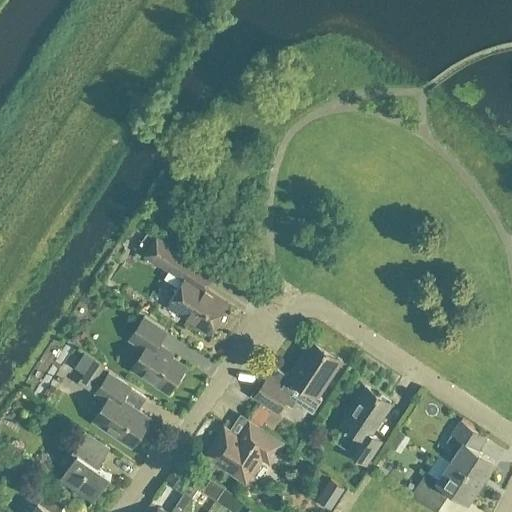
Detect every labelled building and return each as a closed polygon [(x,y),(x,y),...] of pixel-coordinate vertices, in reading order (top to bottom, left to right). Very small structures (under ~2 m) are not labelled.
[(208,272),(180,253),(157,238),(145,255),(169,271),(165,277),(180,287),(168,305),(209,332),(228,303),(199,284),(208,272)] [(166,332),(144,317),(130,339),(145,349),(132,369),(169,393),(186,366),(165,352),(167,350),(158,344),(166,332)] [(278,413),(284,402),(292,407),(296,402),(312,413),(321,399),(318,397),(342,361),(313,341),(296,366),(295,365),(287,377),(288,378),(282,387),(268,377),(254,397),(278,413)] [(89,389),(104,365),(93,358),(77,381),(89,389)] [(130,388),(109,373),(95,393),(106,400),(93,420),(133,447),(151,419),(122,400),(130,388)] [(366,387),(341,424),(358,435),(347,452),(367,465),(382,442),(371,436),(392,404),(366,387)] [(270,465),(284,443),(260,428),(252,422),(249,420),(238,436),(225,428),(206,456),(246,482),(261,459),(270,465)] [(459,450),(451,462),(481,482),(495,462),(478,451),(487,438),(461,421),(447,442),(459,450)] [(84,432),(73,450),(78,453),(61,479),(94,501),(112,474),(98,465),(110,449),(84,432)] [(468,502),(481,482),(451,462),(439,480),(427,472),(411,496),(435,511),(437,511),(451,491),(468,502)] [(203,491),(216,500),(224,488),(211,479),(203,491)] [(51,511),(61,497),(34,480),(28,490),(35,494),(32,498),(27,494),(15,511),(51,511)] [(182,511),(183,510),(191,499),(183,494),(171,511),(166,511),(159,507),(156,511),(182,511)]
